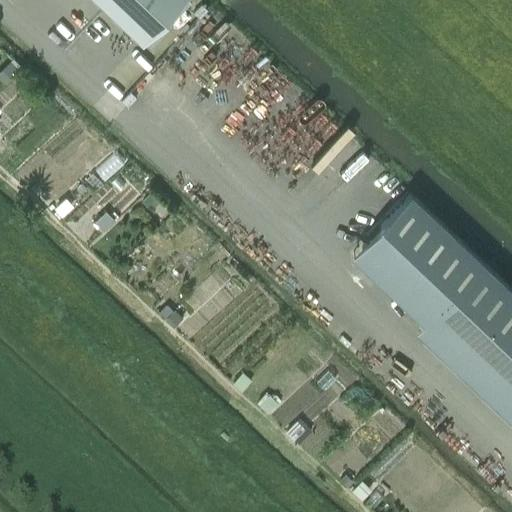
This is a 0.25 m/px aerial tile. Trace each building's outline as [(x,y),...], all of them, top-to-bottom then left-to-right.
[(180,0),(98,0),(142,41),(180,0)] [(13,58),(0,70),(0,78),(4,82),(15,71),(20,76),(25,72),(13,58)] [(511,288),(409,191),(351,252),(511,403),(511,288)] [(150,193),(142,200),(151,209),(159,202),(150,193)] [(65,197),(55,207),(61,215),(72,205),(65,197)] [(105,211),(94,221),(102,229),(113,219),(105,211)] [(166,305),(159,311),(164,317),(172,310),(166,305)] [(172,310),(164,317),(172,326),(181,317),(174,309),(172,310)] [(242,372),(233,382),(241,389),(250,379),(242,372)] [(269,395),(259,404),(267,412),(277,403),(269,395)] [(296,420),(286,431),(293,438),(304,428),(296,420)] [(345,473),(340,479),(347,486),(352,480),(345,473)] [(358,483),(352,489),(361,498),(367,492),(358,483)]
